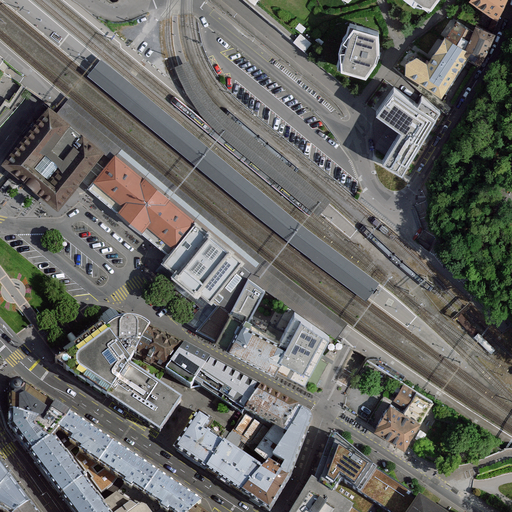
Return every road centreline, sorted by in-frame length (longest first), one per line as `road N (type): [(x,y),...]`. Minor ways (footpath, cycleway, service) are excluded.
road 1 (residential): [(113,284),(480,511)]
road 2 (primary): [(0,338),(242,511)]
road 3 (residential): [(353,143),(373,187),(406,196),(511,20)]
road 4 (residential): [(190,3),(321,106),(353,143)]
road 5 (tertiary): [(0,147),(104,0)]
road 6 (residential): [(225,0),(356,105)]
road 7 (residential): [(356,105),(397,48),(450,0)]
